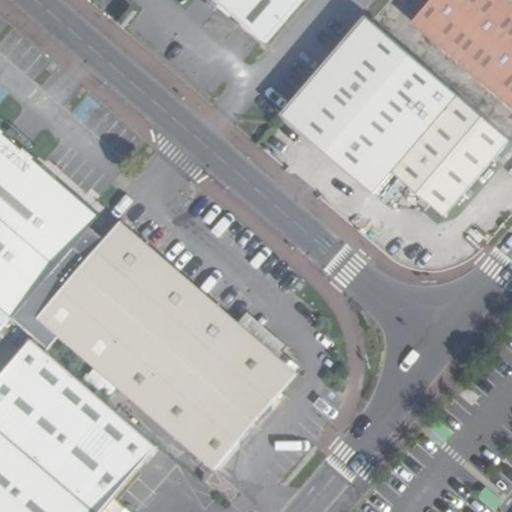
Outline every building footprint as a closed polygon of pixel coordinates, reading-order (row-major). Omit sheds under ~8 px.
[(304,0),(216,0),(267,43),(304,0)] [(511,0),(433,0),(414,23),(511,107),(511,0)] [(511,139),(369,17),(285,116),(375,194),(394,172),(446,217),(511,139)] [(0,331),(100,215),(0,129),(0,331)] [(394,172),(375,194),(427,239),(446,217),(394,172)] [(89,260),(74,247),(13,319),(45,346),(56,332),(215,470),(298,375),(121,223),(89,260)] [(102,511),(158,447),(33,340),(0,378),(0,511),(102,511)]
